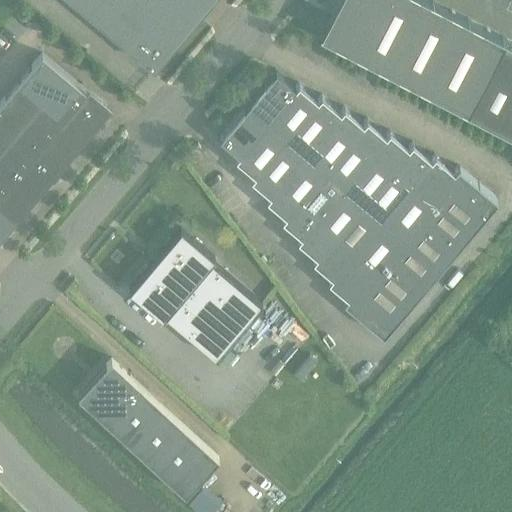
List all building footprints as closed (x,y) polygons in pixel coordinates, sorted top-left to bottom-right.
[(128,44),(154,66),(195,17),(193,15),(191,18),(177,7),(182,0),(106,0),(141,29),(128,44)] [(324,35),(511,131),(511,41),(431,0),(346,0),(328,36),(324,34),(324,35)] [(18,81),(57,114),(81,86),(42,53),(18,81)] [(276,70),(248,103),(268,120),(296,86),(295,86),(276,70)] [(0,102),(0,112),(34,141),(57,114),(18,81),(0,102)] [(296,86),(268,120),(287,136),(318,99),(318,98),(299,82),(295,86),(296,86)] [(81,86),(57,114),(83,136),(88,131),(87,130),(101,113),(96,108),(101,102),(86,90),(81,86)] [(318,99),(287,136),(306,152),(341,111),(341,110),(322,93),(318,98),(318,99)] [(248,103),(220,137),(239,153),(240,153),(268,120),(248,103)] [(341,111),(306,152),(325,168),(364,123),(363,122),(344,106),(341,110),(341,111)] [(0,159),(11,169),(37,191),(41,186),(40,185),(55,168),(56,168),(60,163),(34,141),(0,112),(0,159)] [(57,114),(34,141),(60,163),(65,158),(63,157),(78,140),(79,141),(83,136),(57,114)] [(364,123),(325,168),(344,185),(387,135),(386,134),(367,118),(363,122),(364,123)] [(239,153),(236,157),(255,173),(256,173),(287,136),(268,120),(240,153),(239,153)] [(387,135),(344,185),(364,201),(409,146),(389,130),(386,133),(386,134),(387,135)] [(255,173),(251,177),(271,193),(271,194),(306,152),(287,136),(256,173),(255,173)] [(409,146),(364,201),(383,217),(432,158),(431,158),(412,142),(409,146)] [(188,151),(195,160),(205,152),(198,143),(188,151)] [(271,193),(267,198),(286,214),(287,214),(325,168),(306,152),(271,194),(271,193)] [(432,158),(383,217),(402,233),(421,211),(440,188),(455,170),(454,170),(435,153),(431,158),(432,158)] [(0,181),(11,169),(0,159),(0,181)] [(455,170),(440,188),(479,221),(498,198),(458,165),(454,170),(455,170)] [(286,214),(282,218),(302,234),(302,235),(344,185),(325,168),(287,214),(286,214)] [(11,169),(0,181),(0,206),(14,218),(18,213),(17,212),(32,195),(33,196),(37,191),(11,169)] [(302,234),(298,238),(317,254),(318,255),(364,201),(344,185),(302,235),(302,234)] [(440,188),(421,211),(460,244),(479,221),(440,188)] [(317,254),(313,259),(333,275),(383,217),(364,201),(318,255),(317,254)] [(0,238),(2,240),(0,226),(3,223),(6,225),(8,223),(9,223),(14,218),(0,206),(0,238)] [(421,211),(402,233),(441,266),(460,244),(421,211)] [(333,275),(329,279),(348,295),(349,296),(364,278),(384,254),(402,233),(383,217),(333,275)] [(166,314),(171,317),(216,356),(262,301),(212,259),(215,256),(181,227),(129,288),(163,317),(166,314)] [(402,233),(384,254),(423,287),(441,266),(402,233)] [(348,295),(344,300),(384,334),(423,287),(384,254),(364,278),(349,296),(348,295)] [(310,354),(295,373),(301,378),(316,360),(310,354)] [(185,493),(219,456),(112,357),(78,394),(185,493)]
